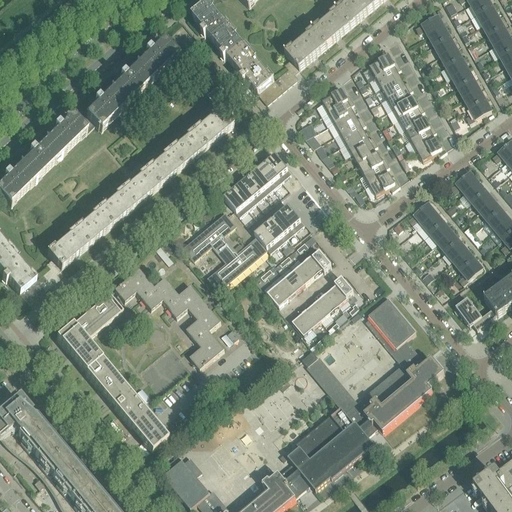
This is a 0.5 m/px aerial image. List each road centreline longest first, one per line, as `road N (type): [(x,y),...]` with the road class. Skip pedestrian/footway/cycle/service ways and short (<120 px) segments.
road 1 (residential): [(10,348),(277,126)]
road 2 (tertiary): [(0,146),(175,0)]
road 3 (tertiary): [(143,0),(0,119)]
road 4 (residential): [(147,511),(30,373)]
road 5 (residential): [(365,235),(478,368)]
road 6 (residential): [(458,166),(387,35)]
road 7 (residential): [(411,201),(341,73)]
road 8 (residential): [(277,126),(365,235)]
road 9 (residential): [(411,511),(511,436)]
